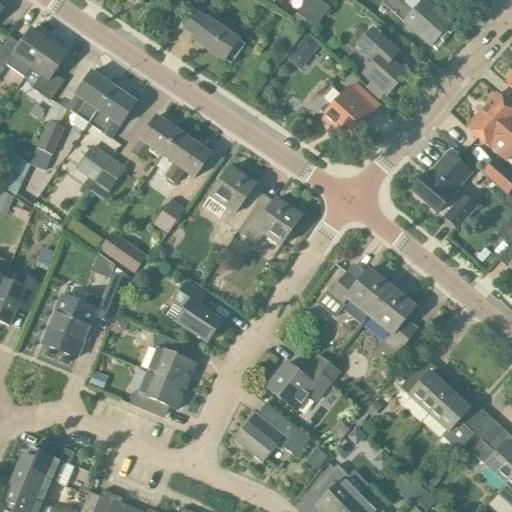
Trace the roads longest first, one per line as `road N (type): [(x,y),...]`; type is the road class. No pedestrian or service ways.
road 1 (residential): [(352,202),(52,0)]
road 2 (residential): [(192,471),(242,354),(352,202)]
road 3 (residential): [(352,202),(511,18)]
road 4 (residential): [(511,337),(352,202)]
road 5 (residential): [(192,471),(60,416),(2,418)]
